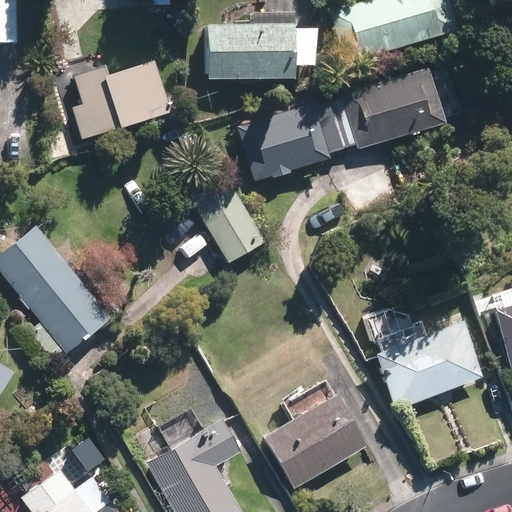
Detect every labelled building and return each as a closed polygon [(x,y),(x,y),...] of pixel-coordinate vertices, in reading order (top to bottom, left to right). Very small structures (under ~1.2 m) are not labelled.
[(448,0),(376,0),(331,14),(344,55),(455,20),(448,0)] [(295,26),(221,27),(221,72),(295,72),(295,26)] [(169,111),(156,68),(108,82),(104,68),(74,76),(83,105),(72,108),(81,136),(169,111)] [(428,73),(352,97),(365,140),(441,116),(428,73)] [(313,106),(241,128),(254,169),(326,146),(313,106)] [(226,180),(194,199),(227,254),(259,236),(226,180)] [(37,226),(0,256),(0,264),(66,345),(107,311),(37,226)] [(511,308),(497,313),(511,359),(511,308)] [(466,331),(379,364),(393,400),(480,367),(466,331)] [(337,394),(263,439),(290,483),(364,439),(337,394)] [(220,422),(151,462),(180,511),(245,511),(214,458),(234,446),(220,422)] [(44,511),(92,511),(63,472),(32,495),(44,511)]
